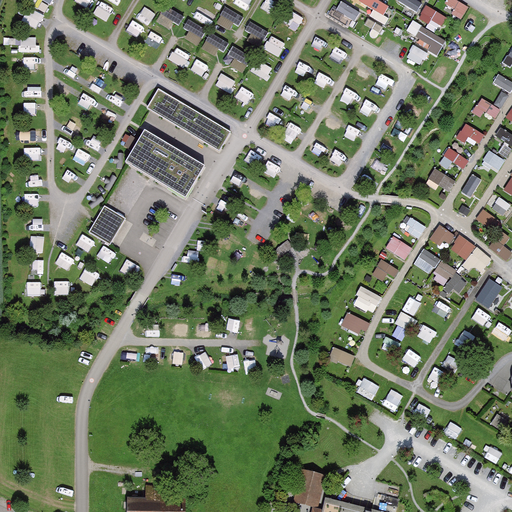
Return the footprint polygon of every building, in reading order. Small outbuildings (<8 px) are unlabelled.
[(51,5),(54,0),(27,0),(27,1),(39,9),(44,1),(51,5)] [(187,11),(193,1),(192,0),(176,0),(174,4),(187,11)] [(245,0),(237,0),(234,7),(245,13),(251,3),(245,0)] [(274,0),(267,0),(263,8),(273,14),(280,3),(274,0)] [(371,18),(388,24),(390,17),(387,16),(392,4),(381,0),(361,0),(360,3),(375,9),(371,18)] [(418,13),(424,3),(417,0),(401,0),(400,2),(418,13)] [(464,19),(471,7),(457,0),(450,0),(446,8),(464,19)] [(109,22),(116,9),(102,1),(95,14),(109,22)] [(344,1),(338,10),(357,22),(363,12),(344,1)] [(434,20),(444,26),(449,18),(428,5),(420,18),(431,25),(434,20)] [(23,20),(38,28),(45,15),(30,6),(23,20)] [(138,17),(150,25),(158,14),(146,6),(138,17)] [(205,7),(198,17),(210,25),(217,15),(205,7)] [(236,23),(240,26),(245,18),(228,7),(218,22),(231,31),(236,23)] [(175,22),(180,25),(186,18),(171,8),(161,23),(170,29),(175,22)] [(289,19),(302,25),(305,17),(292,12),(289,19)] [(374,29),(372,34),(379,37),(385,27),(370,19),(366,25),(374,29)] [(415,19),(407,32),(440,54),(448,41),(415,19)] [(127,32),(139,39),(147,27),(135,20),(127,32)] [(191,32),(186,38),(199,47),(208,34),(190,22),(185,28),(191,32)] [(251,22),(247,31),(252,33),(248,42),(262,48),(270,31),(251,22)] [(153,31),(146,41),(159,49),(166,39),(153,31)] [(221,49),(226,52),(230,44),(212,33),(203,49),(216,57),(221,49)] [(317,34),(313,45),(326,50),(329,39),(317,34)] [(280,57),(288,44),(273,36),(265,49),(280,57)] [(39,52),(39,38),(25,38),(25,52),(39,52)] [(415,45),(408,57),(424,65),(430,53),(415,45)] [(230,53),(248,67),(254,59),(236,46),(230,53)] [(338,46),(331,57),(342,64),(349,53),(338,46)] [(177,47),(171,60),(187,68),(193,55),(177,47)] [(22,71),(40,71),(40,57),(22,57),(22,71)] [(197,59),(192,71),(205,76),(210,64),(197,59)] [(236,60),(232,66),(244,73),(248,67),(236,60)] [(258,60),(253,73),(268,79),(273,66),(258,60)] [(301,61),(297,72),(311,76),(315,65),(301,61)] [(67,75),(78,79),(82,67),(71,63),(67,75)] [(232,94),(239,82),(224,74),(217,86),(232,94)] [(384,90),(392,82),(383,74),(376,81),(384,90)] [(511,80),(500,74),(495,84),(511,93),(511,80)] [(92,75),(86,82),(95,90),(101,82),(92,75)] [(232,102),(246,109),(255,93),(241,85),(232,102)] [(349,86),(342,95),(351,103),(359,93),(349,86)] [(231,133),(159,90),(148,109),(219,151),(231,133)] [(504,108),(510,95),(503,91),(497,104),(504,108)] [(122,105),(126,96),(118,93),(114,102),(122,105)] [(87,94),(82,105),(92,110),(97,99),(87,94)] [(483,118),(486,112),(497,119),(503,109),(483,97),(474,112),(483,118)] [(368,99),(363,108),(374,114),(379,105),(368,99)] [(21,102),(21,115),(36,114),(36,102),(21,102)] [(107,105),(101,116),(114,123),(120,112),(107,105)] [(271,111),(264,122),(276,129),(283,119),(271,111)] [(338,131),(345,119),(335,113),(329,126),(338,131)] [(79,138),(81,133),(75,130),(78,123),(69,119),(63,131),(79,138)] [(468,123),(458,137),(477,149),(486,135),(468,123)] [(349,124),(345,136),(358,140),(362,128),(349,124)] [(292,125),(286,135),(296,141),(302,130),(292,125)] [(511,133),(502,128),(497,136),(507,142),(501,153),(509,157),(511,151),(511,133)] [(206,167),(146,132),(128,162),(187,198),(206,167)] [(94,135),(89,145),(101,152),(106,143),(94,135)] [(500,139),(494,151),(500,154),(506,141),(500,139)] [(317,140),(314,151),(325,155),(329,144),(317,140)] [(41,160),(41,148),(28,149),(29,160),(41,160)] [(467,170),(472,160),(450,148),(440,165),(449,170),(454,163),(467,170)] [(78,157),(89,162),(93,154),(81,149),(78,157)] [(485,160),(500,170),(507,160),(491,150),(485,160)] [(336,151),(332,162),(346,167),(350,155),(336,151)] [(438,168),(430,179),(451,193),(458,182),(438,168)] [(238,171),(233,182),(246,188),(251,177),(238,171)] [(481,197),(491,179),(481,173),(471,191),(481,197)] [(255,181),(249,191),(261,199),(268,188),(255,181)] [(24,205),(38,205),(39,192),(25,192),(24,205)] [(469,194),(458,211),(469,218),(480,201),(469,194)] [(507,215),(511,204),(511,202),(499,197),(494,209),(507,215)] [(216,210),(226,214),(230,204),(220,200),(216,210)] [(126,219),(105,207),(91,233),(111,244),(126,219)] [(485,208),(478,219),(492,228),(499,217),(485,208)] [(30,230),(45,230),(45,219),(30,218),(30,230)] [(406,231),(422,238),(428,225),(412,218),(406,231)] [(451,244),(457,235),(441,224),(431,239),(442,246),(446,240),(451,244)] [(84,234),(78,244),(91,251),(97,241),(84,234)] [(45,251),(46,236),(33,235),(32,250),(45,251)] [(395,235),(387,249),(408,260),(415,246),(395,235)] [(453,253),(471,259),(477,243),(459,236),(453,253)] [(508,261),(511,256),(511,246),(500,237),(491,247),(508,261)] [(103,244),(96,257),(110,264),(117,251),(103,244)] [(416,263),(432,274),(442,259),(426,248),(416,263)] [(71,270),(76,258),(63,252),(57,263),(71,270)] [(33,259),(33,273),(46,273),(46,260),(33,259)] [(122,272),(136,278),(141,265),(128,259),(122,272)] [(389,274),(398,278),(402,269),(382,259),(374,275),(386,281),(389,274)] [(433,276),(451,293),(455,289),(460,293),(469,283),(446,262),(433,276)] [(94,286),(101,276),(88,268),(81,278),(94,286)] [(478,299),(492,307),(505,286),(491,277),(478,299)] [(46,294),(46,280),(27,281),(28,295),(46,294)] [(56,294),(71,294),(72,281),(57,280),(56,294)] [(376,313),(384,294),(363,286),(355,305),(376,313)] [(406,309),(418,313),(423,300),(411,296),(406,309)] [(432,317),(446,321),(452,305),(438,300),(432,317)] [(480,307),(471,323),(483,330),(492,314),(480,307)] [(397,323),(407,328),(410,323),(416,326),(420,319),(403,311),(397,323)] [(363,328),(369,331),(373,323),(350,312),(343,325),(360,334),(363,328)] [(511,329),(501,321),(494,332),(507,341),(511,333),(511,329)] [(426,324),(416,341),(429,348),(439,332),(426,324)] [(467,327),(460,338),(474,345),(480,335),(467,327)] [(389,337),(384,348),(397,354),(402,343),(389,337)] [(352,367),(357,355),(335,347),(331,359),(352,367)] [(411,348),(401,363),(413,372),(423,356),(411,348)] [(202,368),(214,363),(209,349),(196,353),(202,368)] [(443,366),(458,373),(465,357),(449,350),(443,366)] [(441,382),(445,370),(435,367),(431,379),(441,382)] [(365,378),(358,392),(374,400),(381,386),(365,378)] [(154,383),(154,394),(165,395),(165,383),(154,383)] [(385,404),(397,411),(405,395),(393,389),(385,404)] [(415,415),(427,421),(433,409),(421,403),(415,415)] [(453,423),(449,434),(458,438),(463,427),(453,423)] [(499,462),(504,452),(494,447),(489,457),(499,462)] [(318,507),(326,476),(303,470),(295,501),(318,507)] [(188,511),(189,488),(144,487),(144,499),(128,499),(127,511),(188,511)] [(359,511),(325,503),(323,510),(312,507),(310,511),(359,511)]
